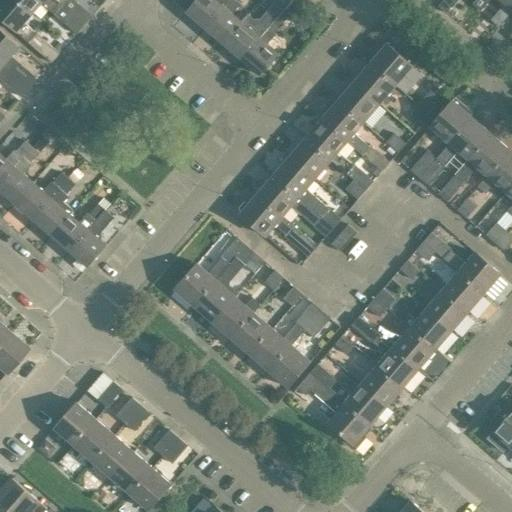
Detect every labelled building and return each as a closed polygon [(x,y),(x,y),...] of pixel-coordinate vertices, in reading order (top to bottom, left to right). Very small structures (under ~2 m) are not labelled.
[(20,0),(0,0),(0,15),(50,60),(59,51),(58,50),(23,19),(31,9),(20,0)] [(58,0),(20,0),(31,9),(39,0),(40,0),(76,31),(83,22),(58,0)] [(58,0),(83,22),(92,12),(91,12),(77,0),(58,0)] [(191,0),(185,8),(204,24),(224,0),(191,0)] [(224,0),(204,24),(222,40),(239,20),(238,19),(229,11),(239,0),(238,0),(224,0)] [(239,20),(222,40),(241,56),(276,14),(287,0),(271,0),(259,15),(252,15),(246,10),(238,19),(239,20)] [(439,0),(437,3),(445,10),(453,0),(439,0)] [(472,0),(471,1),(479,8),(485,0),(472,0)] [(511,0),(502,0),(504,1),(489,18),(497,24),(511,8),(511,7),(511,0)] [(276,14),(241,56),(259,71),(276,51),(265,42),(274,31),(273,31),(282,20),(276,14)] [(0,26),(0,60),(29,85),(37,76),(11,53),(19,43),(0,26)] [(386,40),(369,60),(395,82),(412,63),(386,40)] [(0,60),(0,76),(21,94),(29,85),(0,60)] [(369,60),(353,78),(379,101),(395,82),(369,60)] [(353,78),(337,97),(363,120),(379,101),(353,78)] [(425,92),(418,102),(430,112),(438,103),(437,102),(425,92)] [(451,98),(428,125),(447,141),(469,115),(462,108),(463,106),(463,104),(453,95),(451,98)] [(337,97),(320,116),(347,138),(381,167),(381,168),(389,159),(388,159),(354,129),(363,120),(337,97)] [(418,102),(409,111),(421,121),(422,121),(430,112),(418,102)] [(435,154),(418,174),(427,182),(444,162),(456,149),(466,157),(488,131),(469,115),(447,141),(435,154)] [(320,116),(304,135),(330,157),(331,157),(353,176),(365,187),(373,178),(372,177),(338,148),(347,138),(320,116)] [(393,130),(385,139),(394,147),(394,146),(397,149),(398,149),(405,140),(393,130)] [(466,157),(437,190),(446,198),(474,164),(484,173),(507,147),(488,131),(466,157)] [(40,132),(32,143),(39,148),(47,138),(40,132)] [(304,135),(288,153),(314,176),(330,157),(304,135)] [(0,152),(0,178),(30,144),(23,138),(14,148),(12,147),(4,156),(0,152)] [(30,144),(0,178),(0,190),(2,192),(0,193),(0,196),(9,203),(11,203),(31,180),(21,171),(29,162),(28,160),(37,150),(30,144)] [(427,147),(410,167),(418,174),(435,154),(427,147)] [(484,173),(476,183),(484,190),(493,180),(503,189),(511,178),(511,151),(507,147),(484,173)] [(288,153),(272,172),(333,225),(341,215),(306,185),(314,176),(288,153)] [(67,175),(73,181),(81,172),(75,166),(67,175)] [(31,180),(11,203),(13,201),(31,217),(66,176),(60,170),(51,179),(50,178),(41,188),(31,180)] [(272,172),(256,191),(282,213),(291,203),(325,233),(333,225),(272,172)] [(66,176),(31,217),(49,233),(68,211),(67,210),(70,207),(62,200),(66,194),(65,193),(74,182),(66,176)] [(353,176),(345,185),(357,195),(357,196),(365,187),(353,176)] [(511,178),(503,189),(511,196),(511,199),(505,207),(511,213),(511,178)] [(242,206),(239,210),(265,233),(275,221),(285,230),(283,232),(308,253),(317,243),(316,242),(282,213),(256,191),(249,198),(247,196),(245,196),(240,202),(240,204),(242,206)] [(103,194),(96,201),(97,202),(103,207),(109,200),(103,194)] [(466,194),(456,206),(465,214),(475,202),(466,194)] [(68,211),(49,233),(67,249),(103,207),(97,202),(88,212),(84,209),(76,218),(68,211)] [(103,207),(67,249),(86,264),(104,243),(98,237),(97,229),(110,213),(103,207)] [(494,220),(484,232),(492,239),(503,227),(494,220)] [(347,222),(329,242),(338,249),(355,230),(347,222)] [(511,235),(503,227),(492,239),(502,248),(511,236),(511,235)] [(430,229),(422,238),(434,248),(442,255),(443,254),(458,267),(457,268),(483,290),(500,271),(474,249),(465,259),(450,246),(430,229)] [(196,260),(173,286),(193,302),(221,269),(222,270),(236,254),(235,253),(245,242),(236,235),(207,269),(196,260)] [(422,238),(415,247),(427,257),(434,248),(422,238)] [(221,269),(193,302),(211,318),(234,292),(237,289),(228,281),(228,278),(243,260),(244,261),(254,250),(245,242),(235,253),(236,254),(222,270),(221,269)] [(406,257),(398,266),(410,276),(418,267),(406,257)] [(274,267),(264,278),(273,286),(283,275),(274,267)] [(457,268),(441,287),(467,309),(483,290),(457,268)] [(293,283),(283,295),(292,303),(302,291),(293,283)] [(381,285),(374,294),(386,305),(394,296),(381,285)] [(441,287),(425,305),(451,328),(467,309),(441,287)] [(234,292),(211,318),(230,335),(253,308),(253,309),(260,301),(251,294),(244,301),(234,292)] [(374,294),(366,303),(378,314),(386,305),(374,294)] [(271,325),(249,351),(268,367),(290,340),(291,341),(304,326),(303,326),(320,306),(311,299),(282,333),(271,325)] [(408,311),(402,319),(408,324),(409,324),(434,346),(451,328),(425,305),(415,317),(408,311)] [(320,306),(303,326),(304,326),(313,334),(329,315),(320,306)] [(253,308),(230,335),(249,351),(271,325),(253,309),(253,308)] [(357,313),(350,322),(369,339),(371,337),(380,345),(381,350),(373,359),(376,362),(402,384),(418,365),(392,343),(377,330),(357,313)] [(0,338),(9,329),(0,321),(0,338)] [(408,324),(392,343),(418,365),(434,346),(409,324),(408,324)] [(9,329),(0,338),(0,366),(6,371),(28,346),(9,329)] [(341,332),(333,341),(345,351),(353,342),(341,332)] [(290,340),(268,367),(287,384),(310,357),(291,341),(290,340)] [(316,360),(309,369),(321,379),(332,389),(344,399),(370,421),(386,403),(360,380),(350,392),(340,383),(329,371),(316,360)] [(376,362),(360,380),(386,403),(402,384),(376,362)] [(300,379),(295,384),(304,392),(309,386),(336,409),(327,418),(330,420),(341,430),(339,432),(339,435),(351,445),(354,445),(356,443),(364,434),(364,431),(363,430),(370,421),(344,399),(332,389),(321,379),(309,369),(300,379)] [(112,379),(97,397),(106,404),(121,387),(112,379)] [(130,395),(115,412),(124,420),(139,402),(130,395)] [(75,400),(53,426),(72,442),(94,416),(75,400)] [(139,402),(124,420),(133,429),(149,411),(139,402)] [(511,405),(491,429),(486,435),(502,449),(507,443),(511,436),(511,405)] [(94,416),(72,442),(90,458),(113,432),(94,416)] [(168,427),(153,445),(161,452),(176,435),(168,427)] [(113,432),(90,458),(109,475),(132,449),(113,432)] [(44,435),(36,444),(37,445),(47,453),(55,444),(44,435)] [(176,435),(161,452),(171,461),(186,443),(176,435)] [(132,449),(109,475),(128,491),(150,465),(132,449)] [(150,465),(128,491),(147,507),(170,482),(150,465)] [(0,486),(0,500),(13,511),(40,511),(45,506),(38,500),(13,478),(3,489),(0,486)] [(424,511),(409,499),(397,511),(424,511)] [(13,511),(0,500),(0,511),(13,511)]
